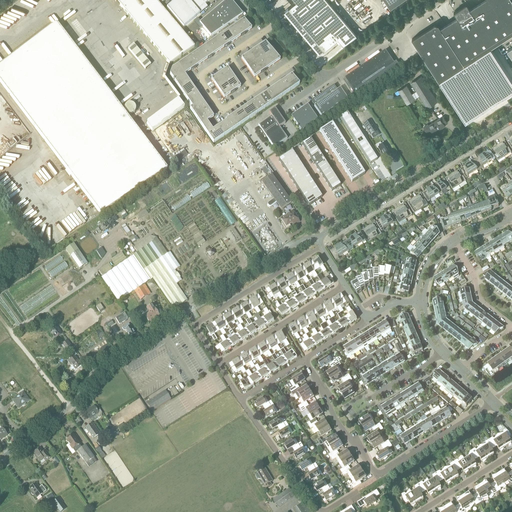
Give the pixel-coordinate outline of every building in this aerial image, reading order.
[(154,0),(114,0),(169,65),(194,47),(154,0)] [(175,0),(166,8),(183,28),(195,17),(199,14),(196,11),(209,0),(175,0)] [(243,15),(229,0),(227,0),(199,24),(211,37),(243,15)] [(292,5),(283,12),(318,54),(323,50),(337,38),(342,45),(356,35),(326,0),(293,0),(295,2),(292,5)] [(383,0),(388,8),(389,7),(390,9),(403,0),(383,0)] [(435,24),(412,39),(421,53),(439,81),(466,122),(511,91),(511,80),(491,47),(498,43),(511,33),(511,0),(488,0),(489,1),(472,11),(470,8),(470,7),(457,16),(457,17),(459,20),(443,31),(441,27),(439,24),(435,24)] [(184,75),(251,29),(243,20),(171,69),(169,74),(192,107),(189,108),(213,143),(299,84),(291,75),(225,120),(225,121),(212,130),(206,122),(213,117),(184,75)] [(56,24),(0,66),(0,82),(100,215),(166,170),(56,24)] [(265,43),(241,59),(254,78),(280,60),(265,43)] [(355,91),(358,96),(399,68),(395,63),(393,65),(384,52),(344,80),(353,93),(355,91)] [(224,98),(240,87),(227,68),(211,79),(224,98)] [(421,76),(411,83),(416,91),(420,96),(427,108),(430,106),(437,101),(421,76)] [(411,102),(415,99),(412,94),(406,86),(398,91),(407,104),(411,101),(411,102)] [(333,87),(312,102),(315,106),(314,107),(321,118),(347,100),(340,89),(336,92),(333,87)] [(184,107),(178,99),(145,123),(151,132),(184,107)] [(317,120),(307,106),(291,117),(300,131),(317,120)] [(274,109),(269,113),(271,117),(258,126),(260,130),(259,130),(265,138),(266,137),(274,149),(287,139),(279,128),(285,124),(274,109)] [(377,160),(347,113),(340,118),(370,165),(377,160)] [(440,118),(429,125),(428,124),(423,127),(427,133),(431,130),(432,132),(440,127),(441,128),(445,125),(443,124),(446,122),(443,116),(440,118)] [(370,120),(363,124),(371,135),(377,131),(370,120)] [(332,123),(319,131),(352,182),(365,174),(332,123)] [(310,139),(302,145),(332,191),(340,186),(310,139)] [(497,146),(504,158),(511,153),(504,142),(498,146),(497,146)] [(385,144),(378,148),(381,153),(380,153),(382,156),(383,156),(385,159),(392,155),(385,144)] [(504,158),(497,146),(497,147),(491,151),(498,162),(504,158)] [(292,151),(279,160),(308,206),(322,198),(292,151)] [(482,156),(487,164),(492,161),(493,162),(495,160),(490,151),(485,154),(482,156)] [(487,164),(482,156),(479,157),(479,158),(475,161),(481,170),(483,168),(483,167),(487,164)] [(481,170),(475,161),(470,164),(470,163),(467,165),(473,174),(477,171),(478,171),(481,170)] [(473,174),(467,165),(465,167),(460,170),(466,179),(468,177),(468,176),(473,174)] [(452,175),(459,186),(466,182),(459,171),(453,175),(452,175)] [(459,186),(452,175),(445,179),(452,190),(459,186)] [(268,206),(268,207),(269,207),(269,208),(270,208),(271,208),(276,204),(281,211),(291,204),(271,176),(262,183),(274,200),(268,204),(268,205),(268,206)] [(437,184),(443,194),(442,193),(447,190),(447,191),(450,189),(444,180),(440,183),(439,183),(437,184)] [(443,194),(437,184),(436,184),(437,185),(432,187),(429,189),(435,197),(439,195),(440,195),(443,194)] [(511,195),(511,191),(507,185),(509,187),(510,189),(503,193),(508,199),(511,195)] [(435,197),(429,189),(427,191),(422,194),(428,203),(430,201),(430,200),(435,197)] [(414,199),(421,210),(428,206),(421,195),(415,198),(414,199)] [(421,210),(414,199),(407,203),(414,214),(421,210)] [(488,202),(491,210),(491,209),(499,207),(495,199),(488,202)] [(483,204),(486,212),(487,212),(489,212),(491,211),(491,210),(488,202),(483,204)] [(399,208),(405,220),(412,215),(405,204),(399,208)] [(472,206),(476,217),(477,216),(479,216),(481,215),(477,205),(477,204),(472,206)] [(486,212),(483,204),(478,206),(477,205),(481,215),(482,214),(484,214),(486,213),(486,212)] [(476,217),(472,206),(467,208),(468,210),(471,219),(472,218),(474,218),(476,217)] [(405,220),(399,208),(398,209),(392,213),(399,224),(405,220)] [(463,212),(466,221),(467,220),(469,220),(471,219),(468,210),(463,212)] [(287,215),(281,219),(286,227),(294,223),(295,225),(299,223),(292,212),(289,214),(288,212),(286,213),(287,215)] [(466,221),(463,212),(458,214),(461,223),(462,222),(464,222),(466,221)] [(383,218),(388,226),(393,224),(394,224),(396,223),(391,213),(386,216),(383,218)] [(453,216),(456,225),(457,224),(459,224),(461,223),(458,214),(453,216)] [(456,225),(453,216),(448,218),(451,227),(452,226),(454,226),(456,225)] [(388,226),(383,218),(380,220),(376,223),(381,232),(384,230),(384,229),(388,226)] [(451,227),(448,218),(448,220),(440,222),(444,230),(451,227)] [(368,228),(375,239),(382,235),(375,224),(368,227),(368,228)] [(427,231),(435,238),(439,234),(436,231),(437,230),(431,227),(427,231)] [(375,239),(368,228),(367,228),(361,232),(365,238),(367,241),(368,243),(375,239)] [(424,235),(432,242),(435,238),(427,231),(424,235)] [(363,243),(366,242),(367,241),(365,238),(364,239),(360,233),(355,236),(355,235),(352,237),(358,246),(362,243),(363,243)] [(503,236),(508,244),(511,240),(511,238),(511,236),(510,237),(508,233),(503,236)] [(432,242),(424,235),(425,237),(422,240),(428,246),(432,242)] [(149,244),(154,241),(151,236),(145,239),(149,244)] [(498,239),(504,248),(503,246),(508,244),(503,236),(498,239)] [(358,246),(352,237),(350,239),(345,242),(351,251),(353,249),(353,248),(358,246)] [(416,243),(425,250),(428,246),(422,240),(420,239),(416,243)] [(494,242),(500,251),(504,248),(498,239),(494,242)] [(107,265),(99,271),(102,276),(101,277),(118,302),(152,278),(166,269),(162,264),(159,259),(164,256),(154,241),(149,244),(137,252),(120,264),(111,270),(107,265)] [(351,251),(345,242),(341,245),(340,245),(338,246),(343,255),(348,252),(348,253),(351,251)] [(489,245),(495,254),(500,251),(494,242),(489,245)] [(425,250),(416,243),(413,247),(421,254),(425,250)] [(79,269),(87,264),(74,244),(66,250),(79,269)] [(485,247),(490,257),(491,257),(490,255),(494,252),(495,254),(489,245),(485,247)] [(343,255),(338,246),(335,248),(330,251),(336,260),(339,259),(338,258),(343,255)] [(421,254),(413,247),(409,251),(411,253),(409,254),(414,256),(417,259),(421,254)] [(480,250),(486,260),(490,257),(485,247),(480,250)] [(101,248),(96,251),(102,259),(105,254),(101,248)] [(486,260),(480,250),(475,253),(478,257),(476,258),(480,261),(481,262),(486,260)] [(404,265),(415,268),(416,262),(411,261),(408,258),(407,260),(405,260),(404,265)] [(317,276),(318,276),(314,271),(320,268),(323,273),(326,271),(323,266),(324,265),(323,263),(322,264),(319,259),(310,264),(317,276)] [(318,277),(317,276),(310,264),(301,270),(309,282),(306,277),(311,273),(315,279),(317,277),(318,277)] [(384,278),(384,279),(386,279),(389,280),(391,274),(394,275),(395,268),(392,267),(392,269),(385,267),(385,269),(384,278)] [(448,270),(454,279),(459,276),(458,275),(457,270),(456,271),(453,267),(448,270)] [(166,269),(152,278),(172,307),(174,306),(175,305),(186,298),(176,284),(166,269)] [(301,270),(295,273),(293,275),(300,287),(297,282),(303,279),(306,284),(309,282),(301,270)] [(444,273),(449,280),(453,278),(454,279),(448,270),(444,273)] [(489,283),(495,276),(498,275),(492,270),(488,273),(488,272),(482,275),(486,278),(485,280),(489,283)] [(439,276),(444,283),(449,280),(444,273),(439,276)] [(300,288),(300,287),(293,275),(284,281),(292,293),(289,288),(294,284),(297,289),(300,288)] [(317,276),(318,277),(325,289),(334,283),(330,276),(324,280),(320,275),(318,276),(317,276)] [(367,275),(361,276),(362,278),(365,287),(367,286),(367,287),(370,286),(370,284),(369,284),(367,275)] [(444,283),(439,276),(434,279),(437,282),(436,283),(439,286),(444,283)] [(495,276),(489,283),(494,287),(499,279),(495,276)] [(325,289),(318,277),(317,277),(321,282),(315,285),(312,280),(309,282),(317,294),(325,289)] [(362,278),(356,280),(357,282),(361,290),(363,289),(363,290),(366,289),(365,287),(362,278)] [(498,290),(503,283),(499,279),(494,287),(498,290)] [(280,293),(282,291),(284,294),(287,292),(289,295),(292,293),(284,281),(278,284),(275,286),(283,298),(280,293)] [(309,282),(312,287),(306,291),(303,285),(300,287),(300,288),(308,300),(317,294),(309,282)] [(357,282),(351,285),(357,295),(358,294),(357,294),(359,293),(359,294),(362,292),(361,290),(357,282)] [(502,293),(507,286),(503,283),(498,290),(502,293)] [(461,297),(470,295),(469,290),(467,290),(466,285),(461,288),(462,289),(460,290),(461,297)] [(147,295),(142,286),(135,291),(140,300),(147,295)] [(283,298),(275,286),(266,291),(271,299),(277,295),(280,300),(283,298)] [(506,296),(511,289),(507,286),(502,293),(506,296)] [(300,288),(303,293),(298,296),(294,291),(292,293),(299,305),(308,300),(300,288)] [(292,293),(295,298),(289,302),(286,296),(283,298),(291,310),(299,305),(292,293)] [(341,313),(344,311),(340,306),(346,303),(349,307),(352,306),(348,299),(345,301),(342,295),(333,301),(340,313),(341,313)] [(258,314),(261,312),(257,307),(263,303),(259,296),(250,302),(258,314)] [(283,298),(286,303),(281,307),(277,302),(274,304),(277,309),(276,310),(277,310),(278,312),(279,311),(282,316),(291,310),(283,298)] [(434,308),(443,306),(442,301),(437,300),(437,299),(433,300),(434,302),(433,303),(434,308)] [(471,300),(463,302),(464,309),(472,304),(471,300)] [(332,319),(335,317),(332,312),(337,308),(340,313),(333,301),(324,306),(332,318),(332,319)] [(249,320),(252,318),(249,312),(254,309),(257,314),(258,314),(250,302),(241,307),(249,319),(249,320)] [(100,313),(104,310),(100,304),(96,307),(100,313)] [(155,319),(159,316),(159,315),(162,313),(160,309),(156,311),(152,304),(146,308),(148,311),(148,310),(149,312),(144,315),(148,321),(154,318),(155,319)] [(470,314),(476,307),(472,304),(464,309),(470,314)] [(323,324),(326,322),(323,317),(328,314),(332,319),(332,318),(324,306),(316,312),(323,324)] [(233,313),(240,325),(241,325),(243,323),(241,320),(244,318),(243,316),(246,314),(249,319),(241,307),(233,313)] [(341,313),(348,325),(357,320),(354,315),(355,314),(354,312),(353,313),(349,307),(346,309),(349,315),(344,318),(341,313)] [(476,307),(470,314),(474,317),(480,310),(476,307)] [(258,314),(265,326),(274,321),(271,316),(272,315),(271,313),(270,314),(266,308),(263,310),(267,316),(261,319),(258,314)] [(480,310),(474,317),(478,320),(484,313),(480,310)] [(122,314),(116,318),(119,324),(120,324),(128,319),(130,318),(126,312),(125,313),(123,314),(122,314)] [(315,330),(315,329),(318,328),(314,322),(320,319),(323,324),(316,312),(307,317),(314,329),(315,330)] [(232,330),(235,329),(231,323),(237,320),(240,325),(233,313),(224,318),(232,330)] [(332,319),(340,331),(348,325),(341,313),(340,313),(337,315),(341,320),(335,324),(332,319)] [(484,313),(478,320),(482,324),(488,317),(484,313)] [(249,320),(257,332),(265,326),(258,314),(257,314),(255,316),(258,321),(252,325),(249,320)] [(402,324),(410,321),(408,316),(403,318),(403,316),(399,319),(402,324)] [(298,323),(306,335),(309,333),(306,328),(311,324),(314,329),(307,317),(298,323)] [(445,317),(436,318),(438,326),(446,320),(445,317)] [(488,317),(482,324),(487,327),(492,320),(488,317)] [(232,330),(224,318),(215,323),(223,336),(226,334),(223,329),(228,325),(232,330)] [(323,324),(331,336),(340,331),(332,319),(332,318),(332,319),(329,320),(332,326),(327,329),(323,324)] [(249,320),(249,319),(246,321),(249,326),(244,330),(241,325),(248,337),(257,332),(249,320)] [(392,326),(391,325),(389,320),(386,322),(381,325),(387,334),(391,331),(390,330),(389,328),(392,326)] [(444,330),(449,323),(446,320),(438,326),(444,330)] [(491,330),(496,323),(492,320),(487,327),(491,330)] [(404,329),(412,326),(410,321),(402,324),(404,329)] [(223,336),(215,323),(207,329),(210,334),(209,334),(210,336),(210,337),(211,336),(213,339),(214,341),(218,339),(214,334),(220,331),(223,336)] [(306,335),(298,323),(289,328),(292,333),(292,334),(293,336),(294,335),(297,341),(300,339),(297,333),(303,330),(306,335)] [(449,323),(444,330),(448,333),(454,326),(449,323)] [(496,323),(491,330),(495,334),(498,330),(499,331),(500,331),(503,329),(503,328),(496,323)] [(130,326),(130,327),(128,324),(122,328),(124,331),(125,330),(129,337),(135,333),(130,326)] [(315,330),(322,342),(331,336),(323,324),(320,326),(323,331),(318,334),(315,329),(315,330)] [(241,325),(240,325),(237,327),(241,332),(235,335),(232,330),(239,343),(248,337),(241,325)] [(376,328),(382,337),(387,334),(381,325),(376,328)] [(61,334),(56,326),(50,330),(49,331),(55,339),(56,338),(61,334)] [(406,334),(414,331),(412,326),(404,329),(402,330),(404,335),(406,334)] [(454,326),(448,333),(452,337),(458,330),(454,326)] [(372,331),(378,340),(382,337),(376,328),(372,331)] [(306,335),(314,347),(322,342),(315,330),(314,329),(312,331),(315,336),(309,340),(306,335)] [(239,343),(232,330),(229,332),(232,337),(227,341),(223,336),(231,348),(239,343)] [(458,330),(452,337),(456,340),(462,333),(458,330)] [(367,334),(373,343),(378,340),(372,331),(367,334)] [(408,339),(416,336),(414,331),(406,334),(408,339)] [(281,351),(281,350),(278,345),(283,342),(286,347),(290,345),(286,340),(287,339),(286,337),(285,338),(282,333),(273,338),(281,351)] [(462,333),(456,340),(460,343),(466,336),(462,333)] [(363,336),(368,346),(373,343),(367,334),(363,336)] [(306,335),(303,337),(306,342),(300,346),(305,353),(314,347),(306,335)] [(223,336),(220,337),(223,343),(218,346),(222,354),(231,348),(223,336)] [(358,339),(364,349),(368,346),(363,336),(358,339)] [(410,344),(418,341),(416,336),(408,339),(410,344)] [(465,346),(470,339),(466,336),(460,343),(465,346)] [(272,356),(269,351),(274,347),(278,353),(281,351),(273,338),(264,344),(272,356)] [(353,342),(359,351),(364,349),(358,339),(353,342)] [(470,339),(465,346),(469,350),(472,346),(473,348),(473,347),(477,345),(470,339)] [(67,341),(62,345),(64,349),(66,348),(68,351),(72,348),(71,347),(72,346),(69,342),(68,343),(67,341)] [(412,349),(421,346),(418,341),(410,344),(412,349)] [(349,345),(355,354),(359,351),(353,342),(349,345)] [(256,349),(263,361),(260,356),(266,353),(269,358),(272,356),(264,344),(256,349)] [(355,354),(349,345),(344,348),(346,350),(343,352),(348,360),(354,356),(353,355),(355,354)] [(421,346),(412,349),(410,350),(413,357),(415,356),(416,357),(421,355),(420,352),(423,351),(421,346)] [(511,347),(483,368),(490,377),(511,361),(511,347)] [(255,367),(252,362),(257,358),(261,364),(263,362),(263,361),(256,349),(247,355),(255,367)] [(281,351),(288,363),(297,357),(293,350),(287,354),(284,349),(281,350),(281,351)] [(72,355),(66,359),(69,363),(68,363),(68,365),(69,366),(70,366),(71,365),(71,366),(72,365),(76,370),(81,366),(75,358),(74,356),(76,355),(73,350),(70,352),(72,355)] [(275,354),(272,356),(280,368),(288,363),(281,351),(284,356),(278,359),(275,354)] [(394,356),(400,366),(405,363),(399,353),(395,355),(395,354),(393,355),(394,356)] [(246,372),(243,367),(249,364),(252,369),(255,367),(247,355),(238,360),(246,372)] [(266,360),(263,361),(263,362),(271,374),(280,368),(272,356),(275,361),(270,365),(266,360)] [(331,367),(339,362),(342,361),(340,358),(333,359),(332,360),(330,356),(325,359),(325,358),(321,360),(322,361),(318,364),(319,367),(319,366),(320,369),(322,369),(329,365),(331,367)] [(400,366),(394,356),(390,359),(395,368),(400,366)] [(395,368),(390,359),(385,362),(391,371),(395,368)] [(246,373),(246,372),(238,360),(230,366),(234,373),(240,369),(243,374),(246,373)] [(258,365),(255,367),(262,379),(271,374),(263,362),(266,367),(261,370),(258,365)] [(330,379),(342,372),(338,367),(341,365),(339,362),(331,367),(333,370),(327,374),(329,377),(328,377),(328,378),(330,379)] [(391,371),(385,362),(380,365),(386,374),(391,371)] [(386,374),(380,365),(376,368),(382,377),(386,374)] [(246,372),(246,373),(254,385),(262,379),(255,367),(258,372),(252,376),(249,370),(246,372)] [(382,377),(376,368),(371,371),(377,380),(382,377)] [(377,380),(371,371),(367,373),(372,383),(377,380)] [(342,383),(350,378),(349,375),(345,377),(342,372),(330,379),(330,382),(331,382),(331,385),(333,384),(334,385),(341,380),(342,383)] [(438,382),(444,375),(439,372),(436,375),(435,374),(433,378),(438,382)] [(246,373),(249,378),(244,381),(240,376),(237,378),(241,383),(239,384),(240,384),(241,386),(242,385),(245,390),(254,385),(246,373)] [(372,383),(367,373),(362,376),(363,378),(360,380),(364,385),(366,383),(368,386),(372,383)] [(291,393),(299,388),(298,385),(305,381),(305,380),(306,379),(304,377),(302,375),(298,377),(296,376),(294,379),(290,382),(293,388),(289,390),(291,393)] [(444,375),(438,382),(436,384),(440,387),(448,379),(444,375)] [(341,395),(353,387),(350,382),(352,380),(350,378),(342,383),(344,385),(338,389),(338,390),(337,391),(339,393),(341,395)] [(448,379),(440,387),(445,391),(452,382),(448,379)] [(449,394),(456,386),(452,382),(445,391),(449,394)] [(414,388),(419,395),(426,391),(423,385),(420,387),(419,385),(414,388)] [(456,386),(449,394),(453,398),(454,396),(460,389),(456,386)] [(299,388),(291,393),(293,396),(295,394),(299,399),(311,392),(310,389),(310,390),(309,390),(307,387),(301,390),(299,388)] [(353,387),(341,395),(342,397),(343,397),(345,400),(354,394),(351,389),(353,387)] [(419,395),(414,388),(409,390),(415,400),(420,397),(419,395)] [(460,389),(454,396),(458,400),(464,393),(460,389)] [(415,400),(409,390),(405,393),(409,401),(410,403),(415,400)] [(170,400),(165,391),(146,403),(151,412),(170,400)] [(23,392),(12,400),(18,408),(22,406),(23,406),(24,406),(24,405),(25,405),(25,404),(26,403),(29,400),(23,392)] [(311,392),(299,399),(299,400),(301,398),(304,403),(298,407),(300,410),(308,405),(306,402),(314,398),(313,397),(315,396),(311,392)] [(409,401),(405,393),(400,396),(405,404),(409,401)] [(464,393),(458,400),(457,401),(461,405),(462,403),(468,396),(464,393)] [(405,404),(400,396),(395,399),(400,407),(405,404)] [(468,396),(462,403),(467,407),(472,400),(468,396)] [(265,409),(273,404),(271,401),(269,403),(266,398),(265,398),(263,400),(263,399),(260,401),(260,400),(257,402),(257,403),(255,404),(258,410),(263,407),(265,409)] [(391,402),(396,410),(397,411),(401,408),(400,407),(395,399),(391,402)] [(386,405),(391,412),(396,410),(391,402),(386,405)] [(273,404),(265,409),(266,412),(264,413),(267,419),(270,417),(270,418),(273,416),(273,415),(276,414),(275,413),(278,412),(276,409),(273,404)] [(308,405),(300,410),(302,413),(306,410),(310,415),(307,416),(319,409),(319,406),(318,404),(316,404),(310,407),(308,405)] [(391,412),(386,405),(382,408),(383,410),(380,412),(381,412),(382,415),(385,420),(388,418),(388,417),(392,414),(391,412)] [(441,410),(447,419),(451,417),(450,414),(454,411),(447,405),(441,409),(442,409),(441,410)] [(94,406),(85,412),(89,419),(95,415),(97,417),(99,418),(101,417),(101,412),(100,411),(98,412),(94,406)] [(319,409),(307,416),(311,422),(323,415),(322,414),(323,413),(321,411),(319,409)] [(447,419),(441,410),(436,413),(442,422),(447,419)] [(442,422),(436,413),(432,416),(437,425),(442,422)] [(362,428),(374,420),(371,415),(368,416),(359,422),(359,423),(358,424),(360,426),(362,428)] [(427,419),(433,428),(437,425),(432,416),(427,419)] [(279,430),(288,425),(287,424),(289,424),(287,421),(286,422),(283,424),(281,419),(280,419),(278,420),(275,422),(274,421),(272,423),(270,425),(273,430),(278,428),(279,430)] [(422,422),(428,431),(433,428),(427,419),(422,422)] [(374,420),(362,428),(363,430),(364,430),(366,433),(372,429),(373,432),(379,428),(381,431),(383,430),(380,424),(375,427),(372,422),(374,420)] [(316,433),(328,426),(327,423),(327,424),(324,421),(318,424),(317,422),(311,425),(310,422),(307,424),(309,427),(310,429),(311,430),(313,428),(316,433)] [(418,425),(424,434),(428,431),(422,422),(418,425)] [(93,439),(100,434),(92,423),(85,428),(93,439)] [(288,425),(279,430),(281,433),(279,434),(282,440),(285,438),(288,437),(287,436),(290,435),(290,434),(293,433),(288,425)] [(413,427),(419,437),(424,434),(418,425),(413,427)] [(328,426),(316,433),(316,434),(319,432),(322,437),(331,432),(329,428),(330,428),(328,426)] [(409,430),(415,440),(419,437),(413,427),(409,430)] [(404,433),(410,442),(415,440),(409,430),(404,433)] [(498,435),(506,448),(508,447),(511,446),(511,444),(508,438),(511,436),(509,433),(506,430),(503,431),(503,434),(498,435),(498,434),(498,435)] [(368,440),(367,441),(369,443),(371,445),(381,439),(377,433),(368,439),(368,440)] [(410,442),(404,433),(403,434),(402,433),(396,437),(401,445),(404,443),(405,445),(410,442)] [(72,435),(66,440),(72,449),(75,448),(77,451),(80,449),(78,445),(79,445),(79,444),(72,435)] [(506,448),(498,435),(494,440),(493,438),(489,440),(493,447),(496,445),(500,451),(502,452),(504,449),(504,450),(506,448)] [(328,449),(340,441),(339,439),(338,439),(336,436),(324,443),(328,449)] [(381,439),(371,445),(372,447),(373,450),(374,449),(375,450),(381,446),(382,449),(388,445),(390,444),(393,442),(392,441),(389,441),(388,441),(386,442),(383,437),(381,439)] [(294,451),(303,446),(301,443),(298,444),(295,440),(293,441),(292,441),(290,443),(289,442),(287,444),(284,446),(288,451),(293,448),(294,451)] [(480,446),(488,459),(491,458),(494,457),(493,455),(494,455),(490,449),(493,447),(489,440),(485,442),(486,445),(480,446)] [(340,441),(328,449),(331,454),(329,455),(330,458),(338,453),(337,451),(343,447),(341,444),(341,443),(342,443),(340,441)] [(377,457),(376,458),(378,460),(380,462),(384,459),(385,461),(388,458),(387,457),(392,454),(388,449),(390,448),(392,447),(392,446),(394,444),(393,442),(390,444),(388,445),(382,449),(384,451),(377,456),(377,457)] [(77,451),(86,464),(94,458),(85,446),(82,448),(81,448),(80,449),(77,451)] [(303,446),(294,451),(296,454),(294,455),(297,460),(300,459),(303,458),(302,457),(305,455),(307,453),(303,446)] [(471,451),(476,458),(478,456),(482,462),(483,462),(484,463),(486,460),(486,461),(488,459),(480,446),(476,451),(475,449),(471,451)] [(40,448),(34,453),(35,455),(34,455),(36,459),(37,458),(40,462),(44,459),(45,461),(51,457),(46,450),(43,452),(40,448)] [(339,464),(351,457),(350,454),(349,451),(348,452),(347,451),(340,456),(338,453),(330,458),(332,461),(336,459),(339,464)] [(462,457),(471,470),(473,469),(476,468),(476,466),(473,460),(476,458),(471,451),(468,453),(469,457),(465,460),(463,457),(462,457)] [(351,457),(339,464),(342,469),(339,472),(340,474),(342,473),(342,474),(350,469),(348,466),(354,462),(352,459),(353,458),(353,459),(353,458),(351,457)] [(454,462),(458,469),(461,467),(464,473),(465,473),(466,474),(469,472),(471,470),(462,457),(459,461),(457,460),(454,462)] [(309,472),(317,466),(316,464),(313,465),(310,460),(310,461),(308,462),(307,462),(304,463),(301,465),(302,465),(299,467),(303,472),(307,469),(309,472)] [(445,468),(453,481),(455,480),(455,479),(459,477),(455,471),(458,469),(454,462),(450,465),(451,467),(445,468)] [(317,466),(309,472),(311,474),(308,476),(312,481),(314,480),(315,480),(317,478),(320,476),(322,474),(317,466)] [(350,469),(342,474),(344,477),(347,474),(351,479),(363,472),(362,469),(362,470),(361,470),(359,467),(351,471),(350,469)] [(258,473),(258,474),(257,474),(256,476),(258,479),(260,480),(261,479),(265,485),(264,486),(265,489),(271,485),(270,482),(273,481),(265,468),(261,471),(261,470),(260,471),(258,473)] [(436,473),(440,480),(443,478),(447,484),(449,485),(451,483),(453,481),(445,468),(441,472),(440,471),(436,473)] [(498,474),(506,487),(504,484),(508,481),(511,484),(511,483),(511,476),(511,475),(508,477),(504,471),(502,470),(500,472),(498,474)] [(363,472),(351,479),(354,485),(351,486),(353,489),(361,484),(360,481),(366,478),(365,477),(367,476),(364,474),(365,474),(363,472)] [(437,482),(440,480),(436,473),(432,476),(433,480),(429,482),(427,479),(435,492),(438,491),(441,490),(441,488),(437,482)] [(493,486),(497,493),(498,492),(501,490),(500,488),(506,487),(498,474),(495,475),(496,475),(492,476),(493,478),(492,478),(496,484),(493,486)] [(435,492),(427,479),(424,483),(422,482),(418,484),(423,491),(425,489),(429,495),(430,495),(431,496),(433,494),(434,494),(435,492)] [(324,493),(332,487),(330,484),(328,486),(325,481),(322,483),(322,482),(319,484),(316,485),(316,486),(314,487),(317,493),(322,490),(324,493)] [(480,485),(488,498),(489,498),(487,495),(490,492),(494,495),(497,493),(493,486),(490,488),(486,482),(485,481),(482,483),(480,485)] [(38,488),(35,484),(29,489),(31,492),(31,493),(32,495),(34,495),(36,498),(46,491),(42,485),(38,488)] [(410,490),(418,503),(420,502),(420,501),(423,499),(420,493),(423,491),(418,484),(415,487),(416,491),(412,493),(410,490)] [(488,498),(480,485),(478,486),(478,487),(475,489),(478,495),(475,497),(480,504),(481,503),(483,501),(483,499),(488,498)] [(332,487),(324,493),(325,495),(323,496),(327,502),(329,500),(329,501),(332,499),(335,497),(334,497),(337,495),(335,492),(332,487)] [(290,488),(273,500),(279,508),(295,496),(290,488)] [(374,499),(380,495),(377,490),(365,498),(365,499),(363,500),(363,499),(357,503),(360,508),(366,505),(368,507),(376,502),(374,499)] [(418,503),(410,490),(409,490),(410,490),(406,495),(404,493),(401,495),(403,500),(405,502),(408,500),(412,506),(414,507),(416,505),(418,503)] [(480,504),(475,497),(473,499),(469,493),(465,495),(464,494),(463,496),(471,509),(474,505),(476,506),(478,505),(480,504)] [(471,509),(463,496),(460,497),(457,498),(458,500),(457,500),(461,506),(458,508),(460,511),(465,511),(465,510),(471,509)] [(62,503),(58,498),(52,502),(54,504),(56,508),(62,504),(62,503)] [(311,511),(309,508),(304,501),(300,504),(293,509),(294,511),(311,511)]
